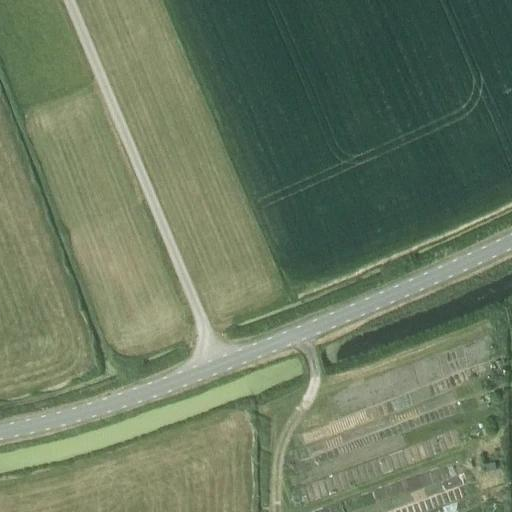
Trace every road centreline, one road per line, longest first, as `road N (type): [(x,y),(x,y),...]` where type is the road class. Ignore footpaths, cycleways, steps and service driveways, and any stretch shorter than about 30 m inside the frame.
road 1 (unclassified): [(0,433),(86,414),(270,347),(511,241)]
road 2 (track): [(219,366),(67,0)]
